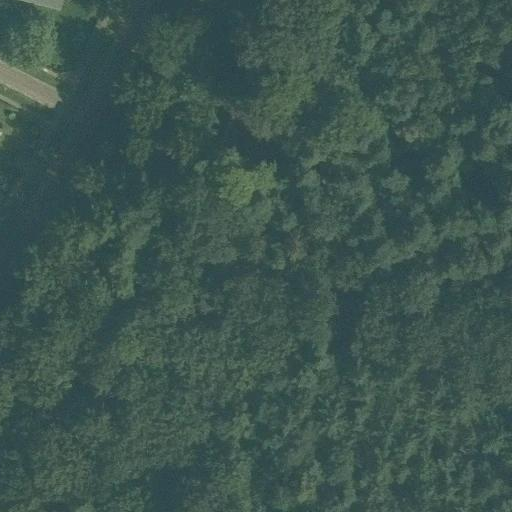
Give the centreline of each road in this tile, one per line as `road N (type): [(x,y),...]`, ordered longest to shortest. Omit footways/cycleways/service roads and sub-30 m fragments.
road 1 (residential): [(0,270),(88,117)]
road 2 (residential): [(88,117),(140,0)]
